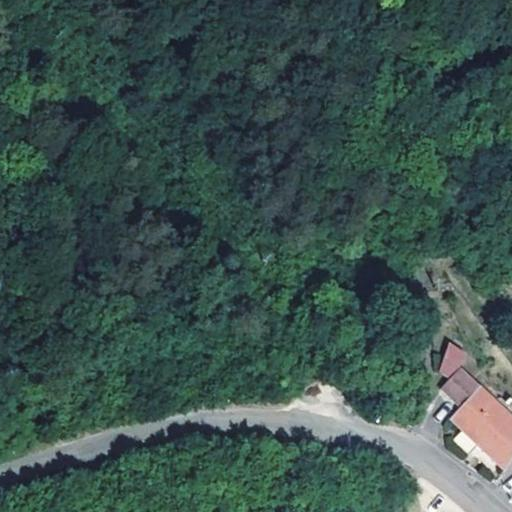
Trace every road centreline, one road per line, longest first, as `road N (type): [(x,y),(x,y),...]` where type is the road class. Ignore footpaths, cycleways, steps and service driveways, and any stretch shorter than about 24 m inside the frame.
road 1 (unclassified): [(0,475),(231,424),(339,431),(429,465),(481,511)]
road 2 (track): [(429,465),(416,371),(417,277),(439,275),(511,368)]
